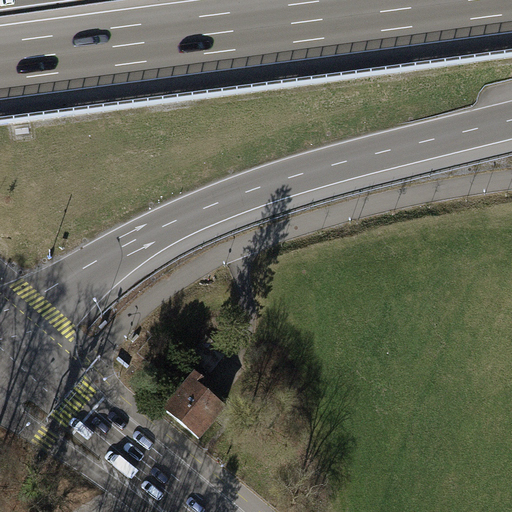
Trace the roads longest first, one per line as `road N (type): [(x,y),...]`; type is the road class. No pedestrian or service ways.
road 1 (motorway): [(0,325),(211,205),(511,120)]
road 2 (motorway): [(0,61),(469,0)]
road 3 (primary): [(199,511),(0,339)]
road 4 (primary): [(0,402),(148,511)]
